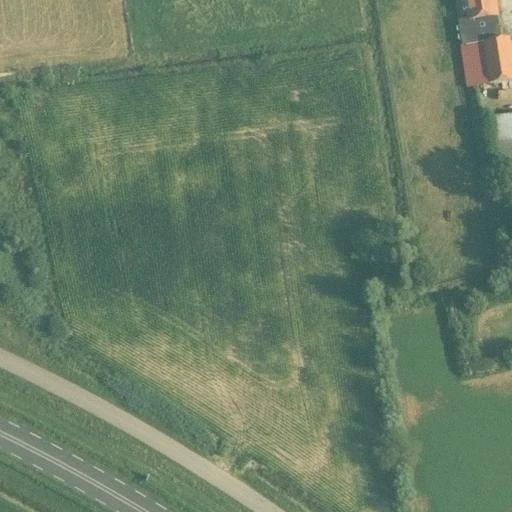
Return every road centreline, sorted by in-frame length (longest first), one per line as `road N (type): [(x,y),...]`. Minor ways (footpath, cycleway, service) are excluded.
road 1 (unclassified): [(258,511),(143,435),(0,360)]
road 2 (primary): [(133,511),(0,437)]
